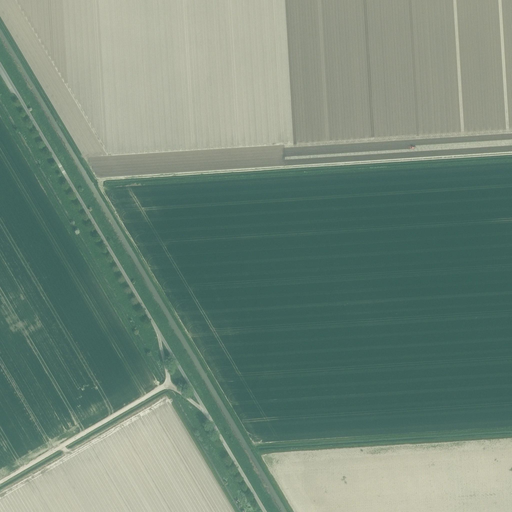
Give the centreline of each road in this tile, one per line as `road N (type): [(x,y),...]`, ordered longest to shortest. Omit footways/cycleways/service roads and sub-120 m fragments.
road 1 (unknown): [(511,152),(102,178)]
road 2 (unclassified): [(157,329),(0,65)]
road 3 (unclassified): [(0,484),(170,383)]
